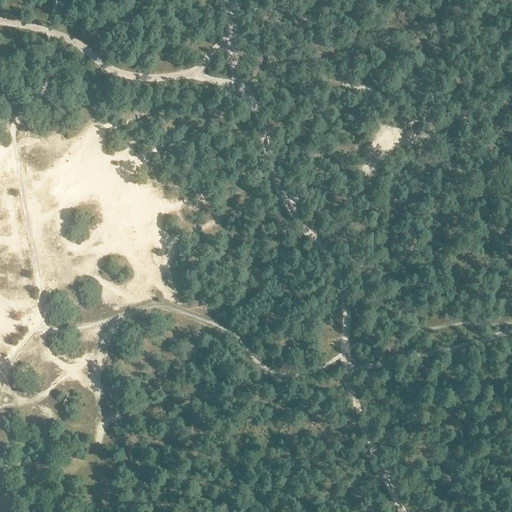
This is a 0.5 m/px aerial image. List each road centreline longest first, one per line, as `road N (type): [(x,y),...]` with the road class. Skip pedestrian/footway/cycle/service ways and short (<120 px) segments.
road 1 (track): [(111,511),(98,442),(107,350),(121,317),(184,236),(278,185)]
road 2 (track): [(343,354),(338,274),(267,164),(261,127),(232,65),(229,0)]
road 3 (track): [(0,386),(66,421),(102,429),(119,418),(310,373)]
road 4 (track): [(0,21),(61,36),(108,68),(224,81),(247,93)]
road 5 (track): [(511,331),(385,364),(310,373)]
road 6 (track): [(343,354),(369,444),(401,511)]
road 7 (track): [(0,412),(47,395),(69,370),(107,350)]
